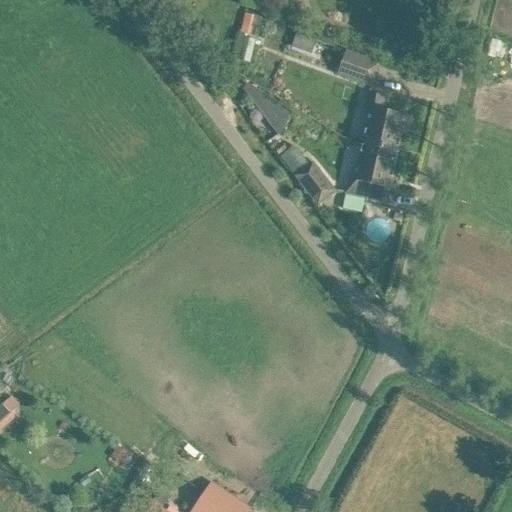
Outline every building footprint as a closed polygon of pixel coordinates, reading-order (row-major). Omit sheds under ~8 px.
[(312,54),(317,40),(297,32),(291,46),(312,54)] [(372,87),(381,64),(345,51),(337,73),(372,87)] [(293,113),(248,83),(244,89),(279,135),(293,113)] [(363,141),(399,149),(403,131),(408,132),(410,122),(403,120),(404,115),(383,110),(386,97),(369,93),(364,113),(369,114),(363,141)] [(346,193),(342,208),(362,213),(365,197),(392,203),(396,187),(391,185),(399,149),(363,141),(362,149),(355,177),(350,176),(346,193)] [(282,143),(275,148),(280,154),(287,149),(282,143)] [(295,147),(282,157),(296,176),(309,165),(295,147)] [(296,176),(318,204),(335,191),(313,162),(309,165),(296,176)] [(3,403),(0,406),(0,422),(10,413),(11,412),(3,403)] [(118,447),(112,456),(121,462),(127,453),(118,447)] [(166,501),(176,481),(166,476),(156,496),(166,501)] [(248,511),(250,508),(212,483),(192,511),(248,511)] [(148,498),(141,510),(144,511),(155,511),(160,504),(148,498)]
